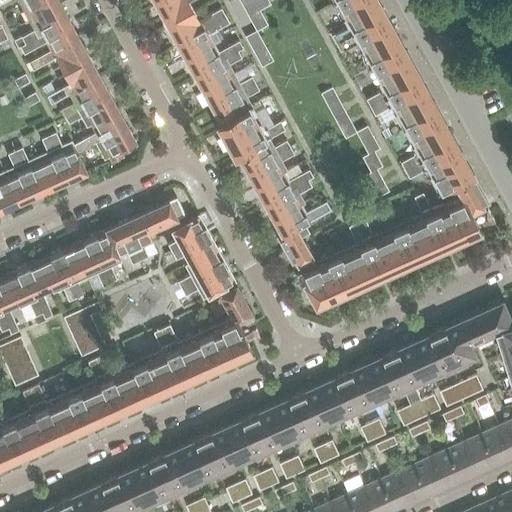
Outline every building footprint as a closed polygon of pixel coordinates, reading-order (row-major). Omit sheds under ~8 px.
[(28,9),(32,16),(59,1),(57,0),(17,0),(23,11),(28,9)] [(165,0),(157,5),(166,21),(192,7),(188,0),(165,0)] [(269,4),(267,0),(238,0),(255,29),(266,23),(258,9),(269,4)] [(386,16),(377,0),(340,0),(338,1),(350,24),(331,34),(336,44),(386,16)] [(68,19),(59,1),(32,16),(38,26),(32,29),(13,39),(16,46),(19,45),(68,19)] [(199,19),(192,7),(166,21),(175,37),(223,11),(220,7),(199,19)] [(223,11),(175,37),(184,54),(210,39),(206,33),(228,21),(223,11)] [(359,40),(373,65),(403,48),(386,16),(336,44),(340,51),(359,40)] [(30,63),(78,37),(68,19),(19,45),(23,52),(40,43),(45,40),(50,49),(29,61),(30,63)] [(272,60),(255,31),(244,37),(261,66),(272,60)] [(88,55),(78,37),(30,63),(33,69),(49,60),(55,57),(62,69),(88,55)] [(216,51),(210,39),(184,54),(192,70),(240,44),(238,39),(216,51)] [(240,44),(192,70),(201,86),(228,72),(224,65),(246,54),(240,44)] [(420,80),(403,48),(373,65),(385,88),(366,98),(371,107),(420,80)] [(98,73),(88,55),(62,69),(69,82),(63,85),(46,94),(49,100),(98,73)] [(257,71),(250,75),(253,79),(254,82),(261,79),(257,71)] [(234,84),(228,72),(201,86),(210,103),(253,79),(250,75),(234,84)] [(17,87),(28,81),(24,73),(13,79),(17,87)] [(64,115),(107,91),(98,73),(49,100),(50,101),(67,92),(73,89),(78,99),(61,108),(64,115)] [(210,103),(219,119),(220,121),(246,106),(242,98),(258,89),(253,79),(210,103)] [(394,104),(407,128),(438,112),(420,80),(371,107),(375,114),(394,104)] [(354,131),(331,86),(319,93),(343,137),(354,131)] [(10,91),(16,102),(23,98),(17,87),(10,91)] [(117,109),(107,91),(64,115),(68,122),(86,113),(91,123),(117,109)] [(23,98),(27,105),(38,99),(34,92),(23,98)] [(247,105),(246,106),(220,121),(216,123),(235,156),(238,154),(264,140),(284,129),(279,120),(261,130),(247,105)] [(127,127),(117,109),(91,123),(95,131),(89,134),(90,134),(73,143),(76,150),(93,141),(95,144),(127,127)] [(455,144),(438,112),(407,128),(420,152),(401,163),(405,171),(455,144)] [(378,148),(366,125),(355,131),(366,153),(361,156),(370,171),(364,174),(376,196),(387,190),(375,168),(381,165),(373,150),(378,148)] [(108,153),(111,159),(122,154),(119,149),(135,142),(127,127),(95,144),(102,157),(108,153)] [(55,131),(48,134),(69,179),(85,171),(80,161),(75,151),(72,143),(63,148),(60,142),(55,131)] [(49,154),(39,158),(52,186),(69,179),(48,134),(42,137),(47,148),(49,154)] [(269,148),(264,140),(238,154),(245,168),(289,145),(285,139),(269,148)] [(442,191),(455,184),(472,175),(455,144),(405,171),(409,177),(428,167),(442,191)] [(289,145),(245,168),(254,185),(281,170),(276,162),(293,153),(289,145)] [(21,146),(14,149),(35,194),(52,186),(39,158),(29,163),(26,157),(21,146)] [(15,169),(5,174),(18,202),(35,194),(14,149),(7,152),(12,163),(15,169)] [(286,180),(281,170),(254,185),(263,201),(306,178),(311,175),(307,168),(286,180)] [(0,206),(1,209),(18,202),(5,174),(0,175),(0,206)] [(455,184),(463,198),(474,218),(485,212),(487,216),(481,220),(483,224),(493,218),(491,214),(485,202),(487,202),(472,175),(455,184)] [(306,178),(263,201),(272,217),(299,203),(294,194),(300,191),(310,185),(306,178)] [(475,219),(474,218),(463,198),(431,212),(422,193),(413,197),(422,216),(372,239),(363,218),(347,225),(356,246),(312,266),(327,298),(479,230),(475,219)] [(175,197),(154,207),(162,225),(176,218),(184,215),(175,197)] [(304,212),(299,203),(272,217),(281,234),(295,227),(314,216),(329,208),(325,201),(304,212)] [(147,231),(162,225),(154,207),(132,216),(145,244),(152,241),(147,231)] [(171,242),(175,249),(207,232),(198,215),(185,222),(171,229),(177,239),(171,242)] [(142,245),(145,244),(132,216),(115,224),(128,252),(130,258),(145,251),(142,245)] [(115,224),(97,232),(110,260),(128,252),(115,224)] [(295,227),(281,234),(278,236),(294,266),(311,256),(295,227)] [(110,260),(97,232),(80,240),(92,268),(94,267),(102,283),(117,277),(110,260)] [(184,254),(189,262),(216,248),(207,232),(175,249),(179,257),(184,254)] [(75,275),(92,268),(80,240),(62,248),(75,275)] [(62,248),(45,256),(57,283),(61,282),(68,299),(83,292),(75,275),(62,248)] [(225,264),(216,248),(189,262),(194,271),(178,280),(182,287),(225,264)] [(42,290),(57,283),(45,256),(27,264),(50,313),(52,312),(42,290)] [(27,264),(10,272),(22,299),(27,297),(35,314),(40,311),(42,311),(44,316),(50,313),(27,264)] [(207,295),(234,281),(225,264),(182,287),(185,294),(202,285),(207,295)] [(315,303),(327,298),(312,266),(298,272),(315,303)] [(9,305),(22,299),(10,272),(0,276),(0,296),(15,329),(19,327),(9,305)] [(228,312),(245,302),(236,284),(218,294),(228,312)] [(0,296),(0,326),(1,329),(7,326),(10,331),(15,329),(0,296)] [(100,309),(97,301),(63,316),(80,354),(101,345),(88,314),(100,309)] [(473,342),(499,331),(511,325),(511,318),(504,301),(463,320),(473,342)] [(255,320),(245,302),(228,312),(232,320),(237,330),(240,328),(255,320)] [(35,314),(33,315),(36,322),(44,319),(40,311),(35,314)] [(211,367),(250,349),(244,337),(251,333),(254,339),(260,336),(254,326),(242,332),(240,328),(237,330),(232,320),(197,335),(211,367)] [(473,342),(463,320),(414,341),(430,376),(479,354),(473,342)] [(161,352),(175,383),(211,367),(197,335),(177,345),(168,325),(152,332),(161,352)] [(511,325),(499,331),(511,374),(511,325)] [(37,374),(18,335),(0,343),(0,352),(15,384),(37,374)] [(414,384),(430,376),(414,341),(365,363),(381,398),(402,389),(409,404),(397,410),(403,424),(439,407),(433,393),(421,399),(414,384)] [(139,399),(175,383),(161,352),(125,368),(139,399)] [(103,416),(139,399),(125,368),(111,374),(102,354),(86,361),(95,381),(88,384),(103,416)] [(332,420),(381,398),(365,363),(317,385),(332,420)] [(457,382),(464,397),(482,388),(476,374),(457,382)] [(446,405),(464,397),(457,382),(439,390),(446,405)] [(30,448),(66,432),(52,400),(47,403),(38,383),(20,391),(29,411),(16,417),(30,448)] [(66,432),(103,416),(88,384),(52,400),(66,432)] [(268,407),(283,442),(332,420),(317,385),(268,407)] [(488,401),(485,394),(475,398),(478,405),(488,401)] [(464,412),(460,405),(451,409),(455,417),(464,412)] [(234,464),(283,442),(268,407),(219,429),(234,464)] [(455,417),(451,409),(442,413),(446,421),(455,417)] [(0,462),(19,453),(30,448),(16,417),(0,423),(0,462)] [(385,432),(378,418),(360,426),(366,440),(385,432)] [(511,419),(499,426),(511,454),(511,419)] [(430,427),(426,420),(417,424),(421,431),(430,427)] [(412,435),(421,431),(417,424),(408,428),(412,435)] [(495,462),(511,454),(499,426),(482,433),(495,462)] [(186,486),(234,464),(219,429),(170,451),(186,486)] [(495,462),(482,433),(465,441),(478,470),(495,462)] [(396,443),(393,435),(384,439),(387,447),(396,443)] [(338,453),(331,439),(313,448),(320,462),(338,453)] [(387,447),(384,439),(375,443),(378,451),(387,447)] [(461,477),(478,470),(465,441),(448,449),(461,477)] [(444,485),(461,477),(448,449),(431,456),(444,485)] [(350,454),(353,462),(362,458),(359,450),(350,454)] [(186,486),(170,451),(121,473),(137,508),(186,486)] [(304,468),(297,454),(279,463),(285,477),(304,468)] [(353,462),(350,454),(341,458),(344,466),(353,462)] [(427,493),(444,485),(431,456),(415,464),(427,493)] [(411,500),(427,493),(415,464),(398,471),(411,500)] [(329,473),(325,465),(316,470),(320,477),(329,473)] [(278,480),(271,466),(252,474),(259,489),(278,480)] [(320,477),(316,470),(308,474),(311,481),(320,477)] [(394,508),(411,500),(398,471),(381,479),(394,508)] [(79,511),(128,511),(137,508),(121,473),(72,495),(79,511)] [(251,493),(245,478),(225,487),(232,501),(251,493)] [(384,511),(394,508),(381,479),(364,487),(375,511),(384,511)] [(295,488),(292,481),(283,485),(286,492),(295,488)] [(277,496),(286,492),(283,485),(274,489),(277,496)] [(354,511),(375,511),(364,487),(347,494),(354,511)] [(501,511),(511,511),(511,489),(495,498),(501,511)] [(334,511),(354,511),(347,494),(330,502),(334,511)] [(79,511),(72,495),(35,511),(79,511)] [(206,511),(210,511),(203,496),(185,505),(188,511),(206,511)] [(262,504),(259,496),(250,500),(253,508),(262,504)] [(479,511),(501,511),(495,498),(477,506),(479,511)] [(253,508),(250,500),(240,504),(244,511),(253,508)] [(334,511),(330,502),(313,509),(314,511),(334,511)]
